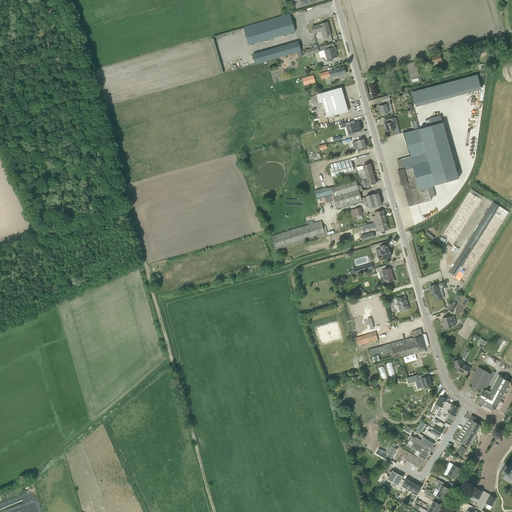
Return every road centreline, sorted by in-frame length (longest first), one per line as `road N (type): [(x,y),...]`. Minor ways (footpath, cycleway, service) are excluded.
road 1 (tertiary): [(467,404),(441,372),(334,0)]
road 2 (track): [(174,366),(181,361),(166,305),(401,237)]
road 3 (track): [(130,211),(67,0)]
road 4 (track): [(174,366),(130,211)]
road 5 (track): [(213,511),(174,366)]
road 6 (unknown): [(395,217),(461,184),(473,143),(462,119)]
